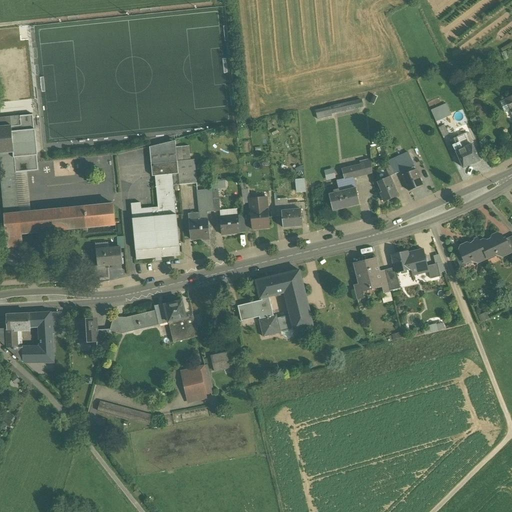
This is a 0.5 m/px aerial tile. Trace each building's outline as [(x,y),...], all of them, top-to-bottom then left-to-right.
[(313,109),(315,118),(363,107),(361,98),(313,109)] [(506,100),(500,103),(505,113),(511,110),(506,100)] [(446,105),(431,111),(436,122),(451,116),(446,105)] [(33,115),(11,118),(12,132),(34,130),(33,115)] [(11,118),(0,118),(0,154),(14,153),(12,132),(11,118)] [(444,125),(438,128),(442,137),(448,135),(444,125)] [(18,205),(15,173),(14,158),(37,156),(34,130),(12,132),(14,153),(0,154),(0,166),(4,206),(4,215),(19,214),(18,205)] [(461,150),(456,138),(450,140),(455,152),(461,150)] [(175,141),(150,148),(152,177),(155,177),(172,175),(178,174),(177,162),(176,148),(175,141)] [(461,150),(455,152),(455,153),(456,152),(463,168),(471,165),(473,165),(476,164),(477,162),(479,161),(472,145),(461,150)] [(189,146),(176,148),(177,162),(190,160),(189,146)] [(408,153),(395,160),(397,166),(411,160),(408,153)] [(15,173),(26,172),(38,171),(37,156),(14,158),(15,173)] [(190,160),(177,162),(178,174),(179,186),(197,184),(194,160),(190,160)] [(371,160),(360,162),(360,165),(363,175),(372,173),(371,160)] [(397,166),(395,160),(389,162),(395,175),(400,172),(397,166)] [(411,160),(397,166),(400,172),(402,176),(409,173),(407,170),(414,167),(411,160)] [(395,175),(389,162),(383,165),(389,178),(389,177),(395,175)] [(360,165),(342,170),(344,180),(353,178),(363,175),(360,165)] [(422,186),(414,167),(407,170),(409,173),(402,176),(409,192),(422,186)] [(333,168),(323,170),(326,180),(335,177),(333,168)] [(26,172),(15,173),(18,205),(19,214),(30,213),(26,172)] [(172,175),(155,177),(158,208),(159,217),(176,215),(172,175)] [(389,178),(377,183),(382,193),(380,194),(384,203),(398,197),(389,177),(389,178)] [(353,178),(344,180),(337,182),(339,193),(356,189),(353,178)] [(214,188),(225,188),(225,180),(213,180),(214,188)] [(212,189),(197,191),(199,214),(200,222),(208,221),(207,213),(214,212),(213,200),(212,189)] [(246,190),(241,190),(243,204),(250,203),(250,200),(249,189),(246,190)] [(339,193),(329,195),(333,211),(359,205),(356,189),(339,193)] [(267,198),(250,200),(250,203),(250,208),(250,214),(259,213),(259,211),(268,210),(267,198)] [(282,199),(274,200),(276,217),(282,216),(281,211),(283,211),(282,199)] [(140,203),(131,204),(132,219),(159,217),(158,208),(141,210),(140,203)] [(113,205),(85,208),(86,213),(87,213),(87,217),(86,217),(87,228),(115,225),(113,205)] [(4,215),(7,249),(23,247),(22,234),(87,228),(86,217),(87,217),(87,213),(86,213),(85,208),(30,213),(19,214),(4,215)] [(259,213),(250,214),(252,228),(260,227),(260,229),(270,228),(268,210),(259,211),(259,213)] [(283,211),(281,211),(282,216),(283,228),(302,227),(301,210),(283,211)] [(199,214),(188,215),(189,223),(200,222),(199,214)] [(159,217),(132,219),(136,260),(180,256),(176,215),(159,217)] [(238,216),(220,218),(222,235),(239,233),(238,216)] [(200,222),(189,223),(191,240),(202,239),(203,240),(210,240),(208,221),(200,222)] [(493,237),(491,240),(487,242),(483,241),(479,243),(487,258),(496,254),(502,257),(511,253),(505,240),(503,240),(501,236),(497,235),(493,237)] [(470,245),(467,244),(461,247),(460,250),(460,251),(465,263),(471,260),(477,263),(487,258),(479,243),(478,239),(474,241),(474,242),(470,245)] [(121,248),(96,250),(98,266),(98,267),(108,266),(122,265),(121,248)] [(408,253),(408,254),(412,270),(411,270),(412,276),(429,272),(428,267),(424,250),(408,253)] [(460,251),(454,254),(461,269),(465,267),(464,266),(465,263),(460,251)] [(408,252),(392,255),(395,268),(396,273),(397,273),(411,270),(412,270),(408,254),(408,253),(408,252)] [(376,260),(355,265),(359,286),(361,292),(362,292),(381,287),(382,287),(381,280),(379,272),(376,260)] [(437,264),(428,267),(429,272),(430,279),(440,277),(437,264)] [(108,266),(98,267),(98,266),(95,267),(96,279),(109,278),(108,266)] [(395,268),(385,271),(387,279),(390,291),(400,289),(397,273),(396,273),(395,268)] [(300,271),(280,275),(284,293),(286,300),(306,296),(300,271)] [(284,293),(280,275),(271,277),(276,295),(284,293)] [(271,277),(256,281),(260,299),(261,298),(269,297),(276,295),(271,277)] [(387,279),(381,280),(382,287),(381,287),(383,293),(390,291),(387,279)] [(359,286),(354,287),(357,300),(363,298),(362,292),(361,292),(359,286)] [(306,296),(286,300),(289,311),(289,312),(308,307),(306,296)] [(262,300),(238,306),(241,322),(260,317),(260,319),(273,316),(269,297),(261,298),(262,300)] [(185,318),(183,307),(184,305),(183,302),(180,300),(177,301),(176,302),(171,303),(170,303),(167,304),(155,307),(155,310),(126,317),(121,334),(168,323),(173,342),(198,336),(196,327),(193,316),(185,318)] [(308,307),(289,312),(290,315),(294,329),(294,331),(313,326),(308,307)] [(39,329),(40,348),(20,349),(20,351),(22,351),(23,363),(53,362),(52,348),(51,334),(61,334),(60,312),(50,313),(38,314),(29,314),(30,329),(39,329)] [(29,314),(6,315),(7,329),(7,331),(14,330),(30,329),(29,314)] [(260,319),(259,320),(263,337),(281,333),(281,332),(294,329),(290,315),(277,319),(276,315),(273,316),(260,319)] [(427,319),(428,324),(442,321),(441,316),(427,319)] [(126,317),(113,318),(110,330),(110,331),(121,334),(126,317)] [(92,320),(76,321),(77,343),(96,342),(97,342),(96,331),(96,324),(92,320)] [(429,325),(430,332),(444,329),(443,322),(429,325)] [(14,330),(7,331),(8,349),(15,349),(14,330)] [(110,330),(96,331),(97,342),(96,342),(97,349),(105,348),(110,331),(110,330)] [(228,353),(211,357),(214,372),(224,370),(223,367),(231,365),(228,353)] [(211,393),(205,366),(199,367),(204,391),(205,394),(211,393)] [(199,367),(182,371),(188,395),(204,391),(199,367)] [(204,391),(188,395),(190,403),(206,399),(205,394),(204,391)] [(151,416),(100,402),(97,411),(148,425),(151,416)]
